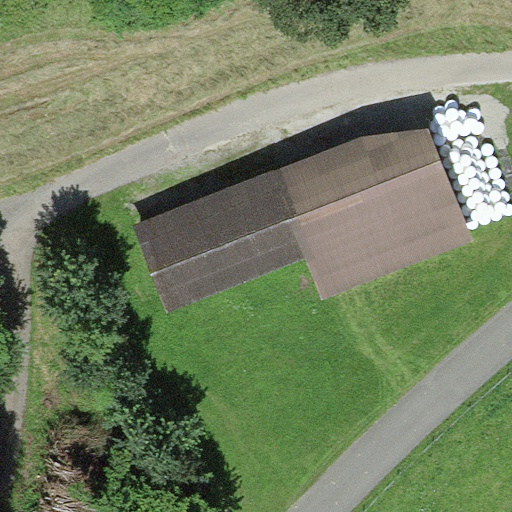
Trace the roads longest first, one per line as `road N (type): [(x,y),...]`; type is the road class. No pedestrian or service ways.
road 1 (track): [(511,66),(398,73),(272,103),(0,212)]
road 2 (unclassified): [(511,328),(312,511)]
road 3 (track): [(0,248),(8,383),(0,486)]
